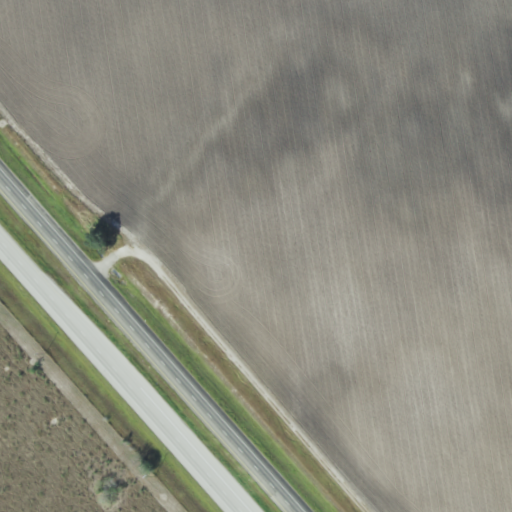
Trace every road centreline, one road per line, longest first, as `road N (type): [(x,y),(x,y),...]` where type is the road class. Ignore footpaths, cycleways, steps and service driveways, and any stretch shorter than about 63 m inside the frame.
road 1 (track): [(128,246),(176,172),(295,30),(310,26),(389,57),(476,21),(508,18)]
road 2 (trunk): [(298,511),(0,171)]
road 3 (track): [(368,511),(139,251),(128,246),(85,275)]
road 4 (trunk): [(0,236),(245,511)]
